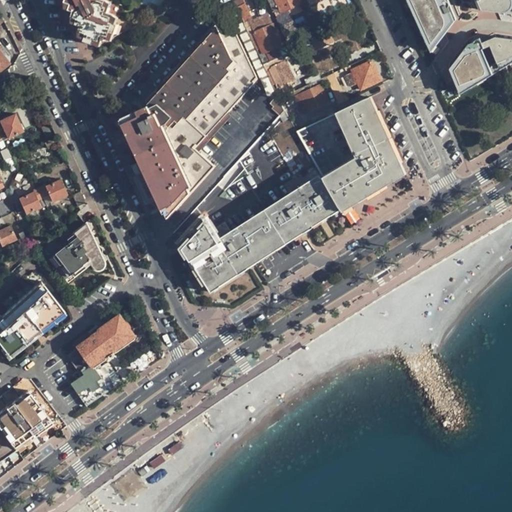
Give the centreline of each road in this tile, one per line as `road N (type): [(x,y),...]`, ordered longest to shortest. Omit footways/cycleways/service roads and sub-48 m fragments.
road 1 (primary): [(206,374),(511,183)]
road 2 (primary): [(457,191),(205,350)]
road 3 (residential): [(158,266),(34,0)]
road 4 (residential): [(34,54),(141,277)]
road 5 (residential): [(368,0),(457,191)]
road 6 (unknown): [(208,0),(156,40),(93,128)]
road 7 (residential): [(141,277),(31,364)]
road 8 (primary): [(21,511),(122,435)]
road 9 (primary): [(180,367),(83,438)]
